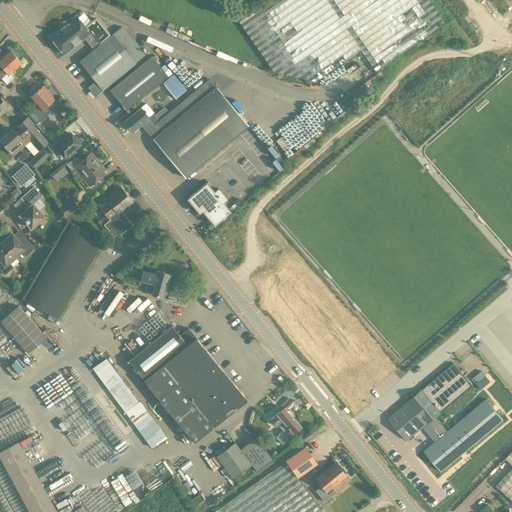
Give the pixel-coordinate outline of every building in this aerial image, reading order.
[(428,0),(262,0),(238,16),(273,71),(315,81),(360,50),(375,70),(444,23),(428,0)] [(64,54),(78,43),(85,37),(93,47),(109,35),(96,19),(85,28),(75,16),(68,22),(65,21),(63,22),(60,24),(59,27),(59,30),(50,37),(64,54)] [(111,35),(109,36),(78,61),(95,81),(87,87),(95,97),(103,90),(102,89),(144,55),(121,27),(111,35)] [(0,91),(3,88),(0,84),(0,77),(6,84),(13,78),(10,76),(12,74),(11,72),(21,63),(9,50),(0,57),(0,91)] [(125,110),(125,109),(170,72),(154,52),(108,90),(125,110)] [(147,118),(140,124),(184,177),(247,125),(208,79),(153,125),(147,118)] [(30,98),(37,106),(28,115),(36,124),(59,104),(43,86),(30,98)] [(140,124),(147,118),(148,118),(140,108),(123,122),(131,132),(140,124)] [(28,122),(21,128),(22,129),(17,134),(12,129),(0,139),(0,141),(8,150),(13,156),(25,145),(31,140),(39,149),(47,143),(39,133),(28,122)] [(57,136),(46,146),(53,155),(58,151),(63,157),(79,144),(79,143),(81,142),(76,136),(74,138),(70,133),(61,141),(57,136)] [(34,167),(40,162),(48,155),(43,150),(35,156),(29,162),(34,167)] [(98,166),(100,164),(90,153),(79,162),(75,157),(66,165),(71,170),(74,168),(89,186),(104,173),(98,166)] [(34,175),(25,164),(11,176),(21,186),(34,175)] [(206,182),(186,199),(198,213),(201,211),(213,225),(229,211),(221,202),(225,198),(217,189),(214,192),(206,182)] [(19,215),(26,222),(25,224),(28,226),(29,226),(31,228),(44,216),(33,204),(42,195),(33,186),(20,197),(28,207),(19,215)] [(98,204),(99,205),(98,206),(109,219),(103,224),(115,238),(132,224),(120,211),(131,201),(120,188),(106,199),(107,199),(106,199),(105,198),(102,198),(98,201),(98,204)] [(71,200),(57,209),(64,220),(78,211),(71,200)] [(59,319),(104,242),(67,220),(22,297),(59,319)] [(1,241),(15,257),(21,251),(25,256),(34,248),(24,237),(19,241),(11,232),(1,241)] [(15,257),(1,241),(0,242),(0,270),(4,275),(13,267),(9,262),(15,257)] [(126,278),(120,271),(113,277),(119,284),(126,278)] [(155,275),(142,272),(140,280),(155,284),(152,294),(163,297),(165,291),(163,288),(165,281),(168,281),(169,275),(156,272),(155,275)] [(0,319),(0,321),(26,351),(44,336),(17,305),(0,319)] [(171,325),(128,360),(194,441),(246,399),(188,328),(179,335),(171,325)] [(137,401),(105,358),(92,367),(124,411),(152,448),(166,437),(138,401),(137,401)] [(435,417),(472,386),(453,364),(417,394),(387,418),(406,441),(422,428),(435,417)] [(275,437),(282,444),(293,433),(300,427),(290,416),(291,413),(288,409),(294,403),(288,398),(279,409),(280,411),(270,420),(275,426),(280,422),(284,428),(275,437)] [(447,432),(435,417),(422,428),(435,442),(423,452),(440,472),(502,420),(485,400),(447,432)] [(232,478),(251,464),(256,471),(272,459),(256,437),(239,449),(234,442),(216,456),(232,478)] [(54,511),(15,441),(0,452),(0,459),(27,511),(54,511)] [(237,494),(211,511),(321,511),(297,477),(316,463),(310,455),(304,446),(285,460),(237,494)] [(511,450),(504,459),(511,466),(511,468),(496,486),(511,501),(511,450)] [(321,486),(315,491),(324,503),(336,493),(331,488),(346,476),(335,463),(315,480),(321,486)] [(204,499),(200,493),(191,500),(194,505),(204,499)]
